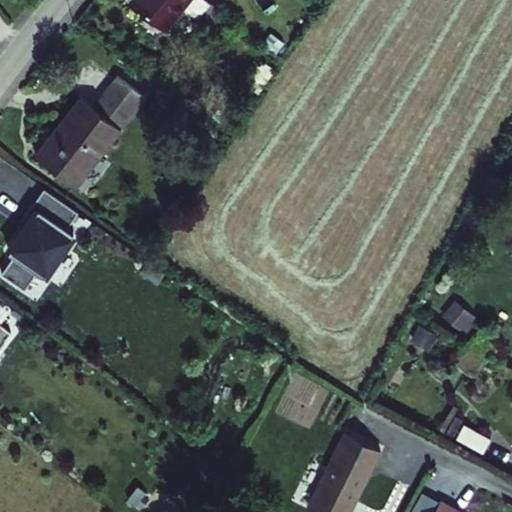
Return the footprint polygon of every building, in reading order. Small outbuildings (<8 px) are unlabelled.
[(163,0),(132,0),(162,23),(174,8),(163,0)] [(163,0),(174,8),(179,0),(163,0)] [(73,98),(59,115),(101,146),(138,98),(111,77),(86,108),(73,98)] [(59,115),(29,155),(70,186),(101,146),(59,115)] [(75,215),(42,190),(21,217),(27,221),(4,252),(9,256),(0,267),(0,277),(18,291),(31,273),(38,278),(69,236),(63,232),(75,215)] [(468,332),(461,341),(485,354),(489,348),(468,332)] [(461,341),(443,362),(464,379),(485,354),(461,341)] [(349,511),(382,451),(346,432),(306,509),(312,511),(349,511)] [(443,503),(438,511),(455,511),(457,510),(443,503)]
